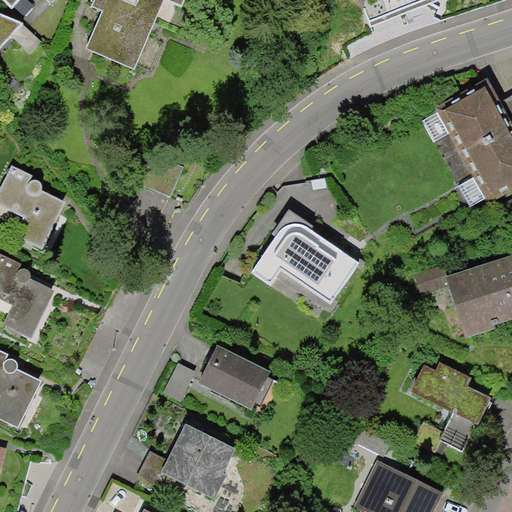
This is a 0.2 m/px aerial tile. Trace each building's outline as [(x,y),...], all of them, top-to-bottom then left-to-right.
[(94,0),(90,10),(100,15),(82,55),(128,76),(160,5),(177,12),(182,0),(94,0)] [(30,52),(41,40),(22,22),(0,14),(0,48),(14,36),(30,52)] [(511,135),(486,87),(419,123),(431,145),(450,135),(473,179),(457,187),(470,210),(511,187),(511,135)] [(158,149),(140,189),(183,208),(201,168),(158,149)] [(31,180),(9,169),(0,189),(0,209),(23,220),(14,244),(39,256),(61,208),(41,196),(39,188),(34,184),(29,185),(31,180)] [(361,266),(285,213),(243,274),(267,291),(276,278),(327,314),(361,266)] [(18,269),(0,258),(0,304),(11,310),(2,330),(29,343),(52,296),(27,284),(25,276),(19,274),(15,274),(18,269)] [(511,325),(511,258),(452,277),(448,265),(414,276),(420,296),(447,287),(464,341),(511,325)] [(266,375),(213,349),(193,388),(248,411),(266,375)] [(6,360),(0,356),(0,426),(15,434),(38,387),(15,377),(14,369),(10,363),(4,363),(6,360)] [(192,374),(172,364),(158,392),(179,402),(192,374)] [(434,374),(422,368),(410,393),(452,414),(438,441),(463,453),(489,400),(465,389),(470,380),(438,365),(434,374)] [(230,452),(181,427),(166,461),(148,453),(134,482),(168,497),(173,485),(210,502),(230,452)] [(390,445),(361,430),(353,443),(382,459),(390,445)] [(432,511),(442,492),(377,461),(354,510),(358,511),(432,511)]
